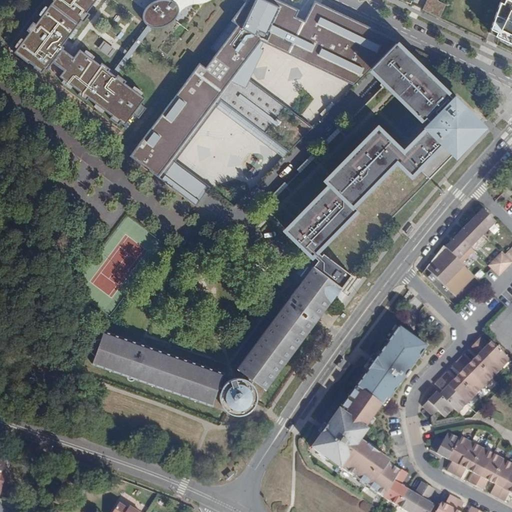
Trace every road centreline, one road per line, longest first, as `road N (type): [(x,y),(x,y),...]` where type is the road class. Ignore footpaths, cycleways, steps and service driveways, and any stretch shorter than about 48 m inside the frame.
road 1 (residential): [(505,511),(432,473),(420,456),(411,414),(416,392),(465,335),(398,265)]
road 2 (tertiary): [(229,507),(398,265)]
road 3 (secondary): [(229,507),(0,421)]
road 4 (residential): [(511,80),(343,0)]
road 5 (tertiary): [(398,265),(511,136)]
